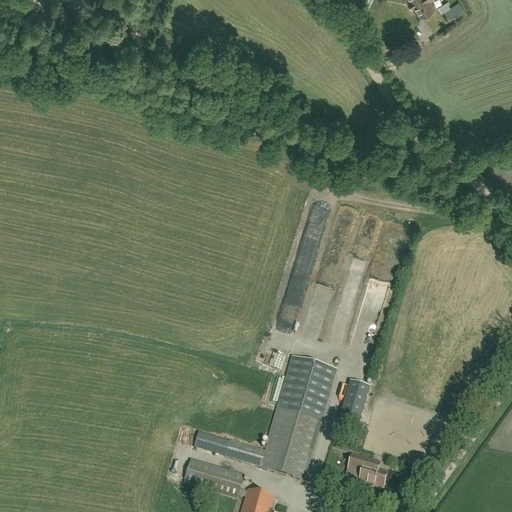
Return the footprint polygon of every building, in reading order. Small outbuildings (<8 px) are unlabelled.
[(409,0),(410,1),(408,2),(412,9),(414,8),(421,18),(435,8),(430,1),(432,0),(409,0)] [(450,7),(447,2),(438,8),(442,13),(450,7)] [(393,187),(391,192),(405,195),(406,190),(393,187)] [(388,242),(376,287),(390,291),(401,245),(396,244),(388,242)] [(352,314),(360,290),(349,285),(340,310),(352,314)] [(261,468),(261,469),(304,482),(336,370),(292,358),(277,409),(278,409),(266,453),(229,443),(225,458),(261,468)] [(338,421),(358,427),(369,387),(350,381),(338,421)] [(194,449),(225,458),(229,443),(198,434),(194,449)] [(349,469),(362,473),(360,482),(384,488),(388,473),(379,471),(381,464),(352,456),(349,469)] [(270,511),(275,499),(248,492),(248,493),(240,491),(245,477),(191,461),(184,484),(238,500),(239,497),(245,499),(241,511),(270,511)] [(203,511),(213,511),(217,503),(204,498),(201,511),(203,511)]
